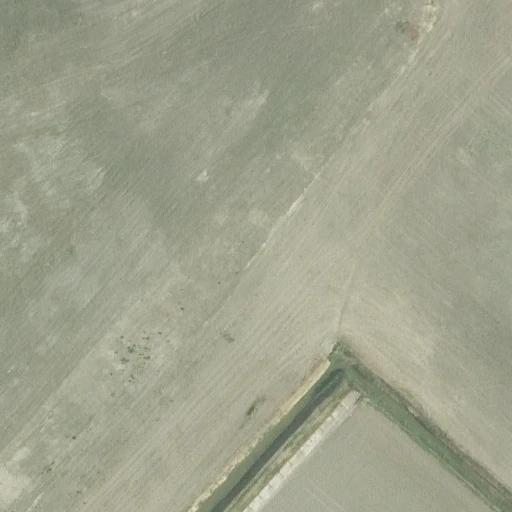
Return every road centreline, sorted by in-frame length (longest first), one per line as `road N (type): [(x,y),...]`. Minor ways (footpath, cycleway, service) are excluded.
road 1 (track): [(0,257),(79,142),(184,71),(284,48),(419,77),(511,138)]
road 2 (track): [(249,511),(356,394)]
